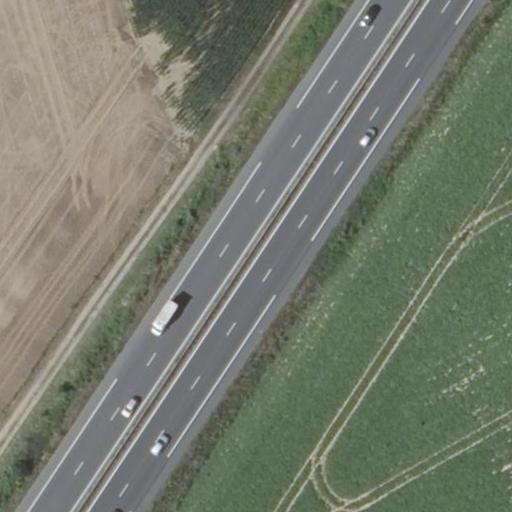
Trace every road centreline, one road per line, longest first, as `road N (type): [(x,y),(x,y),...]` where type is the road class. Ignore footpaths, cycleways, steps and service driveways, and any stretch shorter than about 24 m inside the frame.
road 1 (trunk): [(111,511),(451,0)]
road 2 (trunk): [(393,0),(53,511)]
road 3 (track): [(291,0),(0,427)]
